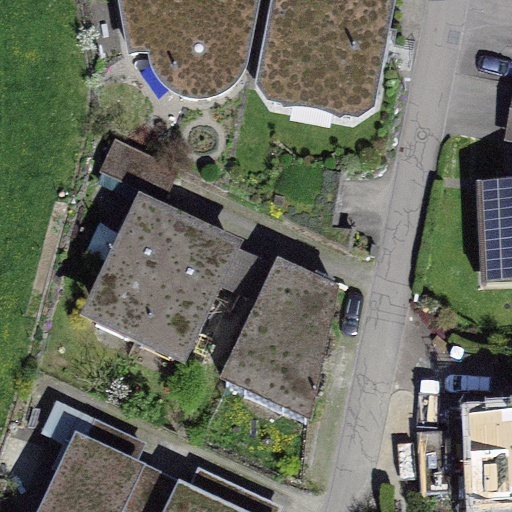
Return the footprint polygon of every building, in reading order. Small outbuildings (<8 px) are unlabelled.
[(113,0),(124,58),(144,56),(151,76),(169,96),(196,106),(224,94),(243,73),(257,0),(113,0)] [(401,0),(278,0),(260,90),(269,108),(355,129),(378,119),(401,0)] [(181,175),(116,144),(102,174),(166,205),(181,175)] [(293,165),(284,189),(335,201),(342,175),(293,165)] [(511,182),(474,184),(477,284),(511,283),(511,182)] [(330,238),(335,201),(284,189),(276,220),(330,238)] [(140,334),(188,230),(141,208),(93,312),(140,334)] [(188,230),(140,334),(196,360),(245,256),(188,230)] [(311,427),(339,292),(278,264),(217,384),(311,427)] [(511,511),(511,413),(473,415),(477,511),(511,511)] [(90,450),(74,443),(43,511),(174,511),(185,490),(140,470),(147,454),(98,432),(90,450)] [(230,511),(238,496),(215,486),(208,501),(185,490),(174,511),(230,511)] [(271,511),(238,496),(230,511),(271,511)]
